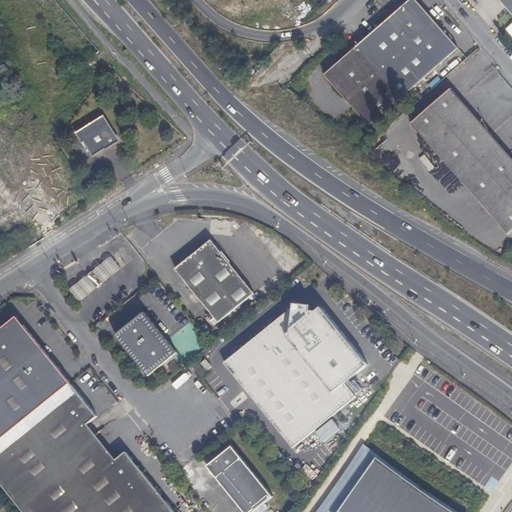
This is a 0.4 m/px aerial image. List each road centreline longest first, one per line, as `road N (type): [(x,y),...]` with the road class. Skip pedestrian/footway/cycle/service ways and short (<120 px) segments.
road 1 (primary): [(511,292),(293,159),(133,0)]
road 2 (unclassified): [(132,201),(219,195),(257,204),(511,393)]
road 3 (primary): [(203,116),(302,207),(511,353)]
road 4 (unknown): [(188,406),(211,395),(220,346),(265,306),(299,298),(338,305),(373,354)]
road 5 (unclassified): [(188,406),(163,426),(27,264)]
road 6 (unclassified): [(349,0),(315,28),(280,37),(228,27),(193,0)]
road 7 (primary): [(97,0),(203,116)]
road 8 (tertiary): [(27,264),(132,201)]
road 9 (unclassified): [(203,116),(207,140),(132,201)]
